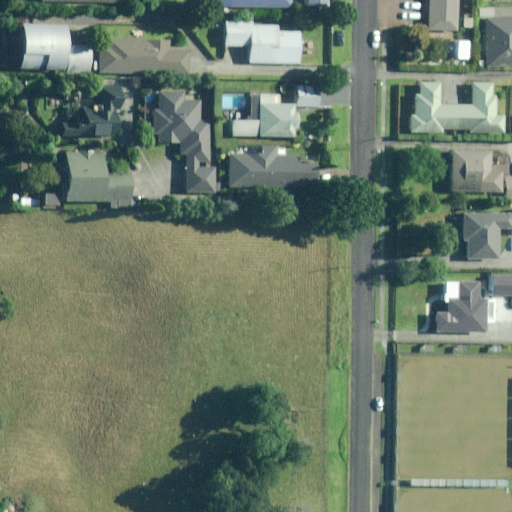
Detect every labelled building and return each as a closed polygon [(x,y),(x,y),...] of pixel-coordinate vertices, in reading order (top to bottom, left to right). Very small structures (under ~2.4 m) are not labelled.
[(452,28),(452,0),(422,0),(423,25),(423,28),(427,28),(452,28)] [(481,65),(511,63),(511,13),(479,15),(481,65)] [(466,17),(463,16),(457,16),(457,24),(466,25),(466,17)] [(298,30),(285,30),(277,30),(277,24),(251,24),(251,20),(224,20),(224,45),(226,45),(248,45),(248,62),(299,63),(299,53),(304,53),(304,41),(298,40),(298,36),(298,30)] [(63,23),(31,23),(19,23),(18,68),(64,69),(65,72),(88,72),(89,44),(86,44),(63,44),(63,23)] [(144,38),(130,38),(106,37),(106,44),(98,43),(97,72),(187,74),(187,49),(168,49),(168,45),(168,39),(144,38)] [(35,80),(23,80),(23,88),(35,87),(35,80)] [(451,127),(451,102),(434,102),(434,80),(419,80),(415,80),(413,80),(413,92),(408,92),(408,113),(404,113),(404,130),(437,130),(437,127),(440,127),(451,127)] [(451,102),(451,127),(461,127),(463,127),(463,131),(498,131),(498,113),(490,113),(490,95),(490,92),(486,93),(486,84),(486,81),(465,81),(465,102),(451,102)] [(112,108),(118,108),(118,105),(120,105),(120,102),(127,102),(127,88),(118,88),(118,84),(96,84),(96,100),(70,99),(70,107),(64,107),(64,122),(60,122),(58,122),(58,135),(93,135),(114,135),(114,133),(114,126),(116,126),(116,116),(113,116),(112,113),(112,108)] [(318,106),(318,85),(296,84),(296,97),(295,103),(295,106),(297,106),(312,106),(318,106)] [(181,99),(181,94),(181,89),(157,89),(157,108),(152,108),(152,133),(156,133),(156,141),(167,141),(178,142),(178,153),(185,154),(185,189),(184,192),(214,193),(214,166),(207,166),(197,166),(197,161),(209,161),(209,118),(204,118),(199,118),(199,115),(199,100),(181,99)] [(293,112),(294,108),(294,103),(278,103),(278,94),(271,94),(258,93),(258,95),(250,95),(250,115),(247,115),(247,119),(231,119),(231,135),(254,136),(276,136),(291,137),(294,137),(294,134),(294,127),(296,127),(296,112),(293,112)] [(277,154),(277,144),(261,144),(261,145),(260,153),(229,152),(228,187),(314,189),(315,163),(295,163),(295,157),(295,154),(289,154),(277,154)] [(483,151),(483,147),(443,147),(444,153),(443,189),(494,190),(494,169),(483,169),(483,151)] [(100,159),(100,151),(90,151),(90,150),(75,150),(75,151),(66,151),(61,151),(61,154),(61,201),(109,201),(109,196),(113,197),(129,197),(129,171),(100,172),(100,159)] [(491,157),(491,161),(493,163),(497,164),(500,161),(500,157),(498,154),(494,154),(491,157)] [(511,200),(511,174),(498,174),(498,190),(498,200),(511,200)] [(505,211),(500,211),(455,211),(455,212),(455,228),(455,239),(459,239),(459,257),(491,257),(491,226),(504,226),(505,211)] [(470,296),(470,283),(470,279),(449,278),(449,282),(449,296),(442,295),(439,296),(439,310),(427,310),(427,330),(478,331),(478,319),(479,296),(470,296)] [(392,290),(391,311),(398,312),(400,291),(392,290)] [(511,299),(494,299),(485,298),(484,319),(511,319),(511,299)]
